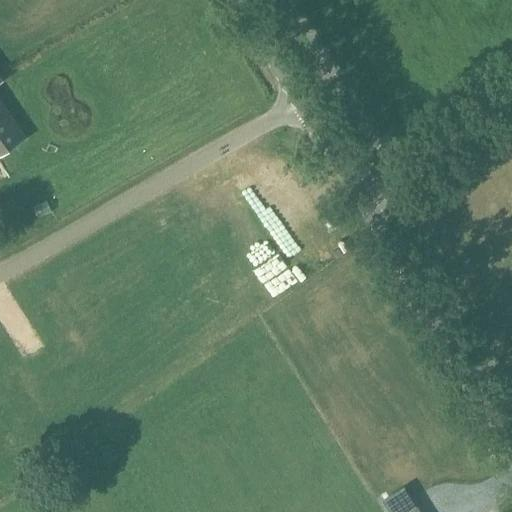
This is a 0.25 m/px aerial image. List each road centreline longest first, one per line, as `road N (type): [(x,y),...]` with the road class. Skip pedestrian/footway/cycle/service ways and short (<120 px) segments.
road 1 (unclassified): [(0,275),(298,102)]
road 2 (unclassified): [(358,197),(511,443)]
road 3 (unclassified): [(358,197),(511,90)]
